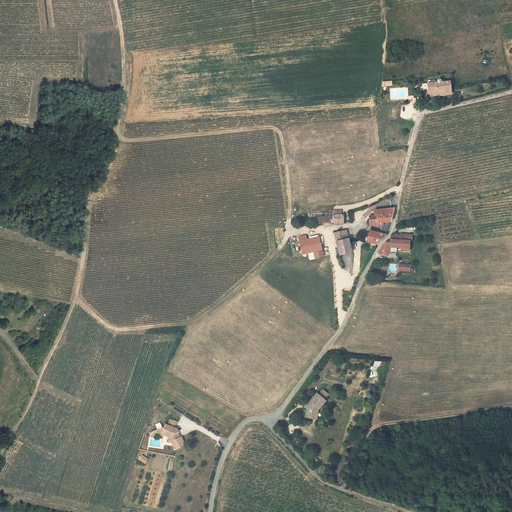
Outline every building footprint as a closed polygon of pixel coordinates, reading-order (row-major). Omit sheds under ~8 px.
[(429,91),(429,93),(443,91),(443,93),(443,95),(447,94),(451,94),(449,81),(423,85),(424,91),(429,91)] [(378,233),(367,231),(366,238),(365,242),(374,245),(384,235),(388,225),(390,217),(392,208),(376,210),(368,214),(368,225),(379,226),(378,233)] [(344,223),(344,211),(334,211),(334,216),(313,217),(313,223),(334,222),(334,224),(344,223)] [(351,252),(348,239),(345,240),(343,231),(334,233),(340,255),(351,252)] [(410,254),(410,250),(410,242),(402,242),(402,236),(392,236),(389,240),(388,245),(382,245),(379,252),(380,254),(381,254),(388,255),(389,253),(390,249),(398,249),(402,250),(402,254),(410,254)] [(313,251),(314,258),(322,256),(318,237),(299,241),(302,254),(313,251)] [(413,272),(413,270),(410,270),(410,265),(399,264),(398,271),(413,272)] [(322,389),(318,394),(324,399),(328,394),(322,389)] [(307,418),(317,419),(318,407),(325,400),(324,399),(318,394),(317,393),(308,404),(307,418)] [(171,418),(168,423),(175,426),(178,421),(171,418)] [(165,427),(150,431),(151,436),(153,435),(153,434),(158,432),(159,434),(163,433),(162,434),(168,437),(167,439),(168,443),(170,442),(173,449),(176,449),(182,447),(183,444),(181,438),(179,438),(178,434),(180,433),(179,430),(166,425),(165,427)] [(148,459),(142,455),(139,460),(145,464),(148,459)]
